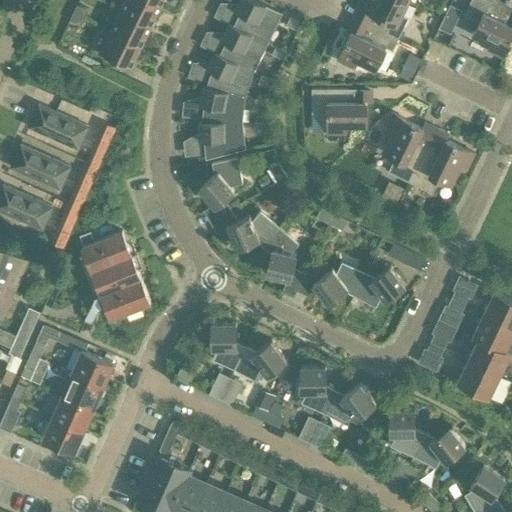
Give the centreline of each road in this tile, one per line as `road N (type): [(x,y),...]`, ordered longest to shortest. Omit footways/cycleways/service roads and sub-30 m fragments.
road 1 (unclassified): [(213,275),(390,362),(511,118)]
road 2 (unclassified): [(415,511),(142,380)]
road 3 (unclassified): [(206,0),(177,59),(159,143),(161,179),(213,275)]
road 4 (residential): [(83,505),(142,380)]
road 5 (residential): [(142,380),(168,324),(213,275)]
